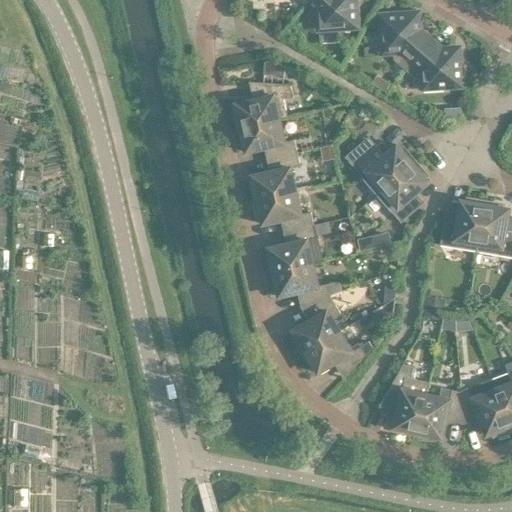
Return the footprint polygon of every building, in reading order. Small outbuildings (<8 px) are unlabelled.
[(309,0),(306,4),(317,14),(318,31),(357,28),(354,0),(309,0)] [(418,13),(379,16),(382,55),(392,54),(393,61),(404,70),(430,40),(419,30),(418,13)] [(441,49),(430,40),(404,70),(415,80),(422,79),(422,90),(461,87),(458,48),(441,49)] [(266,62),(264,74),(284,76),(285,64),(266,62)] [(254,83),(258,100),(234,105),(235,111),(233,111),(235,129),(235,130),(279,120),(287,119),(282,100),(293,98),(291,85),(254,83)] [(437,122),(454,121),(453,108),(436,109),(437,122)] [(284,143),(279,120),(235,130),(235,131),(236,130),(241,148),(244,147),(245,153),(269,148),(271,160),(296,154),(293,141),(284,143)] [(396,145),(389,151),(381,142),(371,150),(364,142),(365,141),(364,140),(344,158),(376,195),(415,162),(401,148),(400,150),(396,145)] [(252,183),(249,183),(252,201),(251,201),(252,202),(295,192),(290,169),(299,167),(296,154),(271,160),(274,172),(251,177),(252,183)] [(376,195),(400,224),(420,207),(411,197),(428,183),(424,178),(426,177),(415,162),(376,195)] [(300,215),(295,192),(252,202),(252,203),(258,220),(260,219),(262,225),(285,220),(288,232),(313,226),(310,213),(300,215)] [(439,246),(476,252),(485,201),(466,200),(466,202),(459,201),(458,209),(446,207),(439,246)] [(485,201),(476,252),(511,258),(511,216),(507,216),(508,209),(502,208),(503,206),(485,201)] [(267,249),(268,255),(266,255),(268,273),(268,274),(312,264),(321,262),(313,226),(288,232),(291,244),(267,249)] [(388,233),(376,235),(379,247),(390,244),(388,233)] [(278,297),(302,292),(305,306),(329,296),(340,292),(338,282),(317,287),(312,264),(268,274),(268,275),(269,275),(274,292),(277,291),(278,297)] [(386,304),(394,299),(395,286),(388,285),(386,304)] [(300,354),(300,355),(339,331),(332,320),(339,314),(329,296),(305,306),(312,319),(292,331),(295,337),(292,338),(300,354)] [(424,315),(442,318),(445,300),(426,297),(424,315)] [(442,326),(456,329),(456,314),(444,312),(442,326)] [(391,326),(392,314),(383,313),(383,326),(391,326)] [(456,314),(456,329),(472,327),(467,316),(456,314)] [(338,361),(346,376),(365,355),(360,347),(352,352),(339,331),(300,355),(301,356),(301,355),(312,370),(314,368),(317,374),(338,361)] [(507,372),(490,379),(510,431),(511,430),(511,362),(504,365),(507,372)] [(398,432),(416,438),(425,395),(428,383),(410,379),(412,367),(402,365),(381,401),(398,405),(393,429),(399,430),(398,432)] [(490,378),(460,389),(460,392),(462,419),(477,414),(485,436),(491,434),(492,436),(510,431),(490,379),(490,378)] [(428,383),(425,395),(416,438),(434,441),(435,438),(441,439),(446,416),(462,419),(460,392),(450,390),(448,400),(426,395),(429,383),(428,383)]
